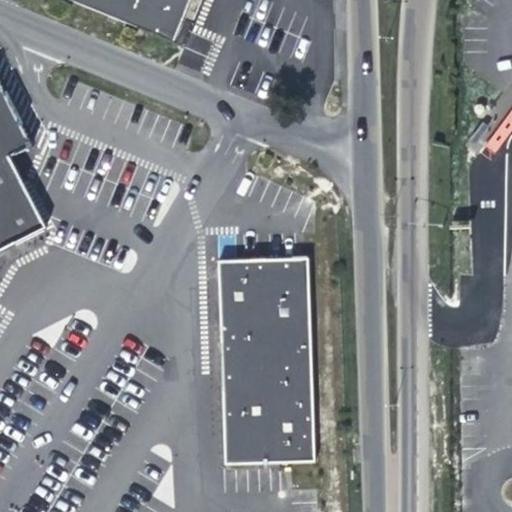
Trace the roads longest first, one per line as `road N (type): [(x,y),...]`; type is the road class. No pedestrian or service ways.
road 1 (unclassified): [(0,18),(358,167)]
road 2 (secondary): [(358,167),(368,451),(384,511)]
road 3 (secondary): [(408,315),(409,0)]
road 4 (unclassified): [(511,120),(479,163),(482,312),(456,325),(408,315)]
road 5 (secondary): [(388,511),(409,448),(408,315)]
road 6 (secondary): [(352,0),(358,167)]
